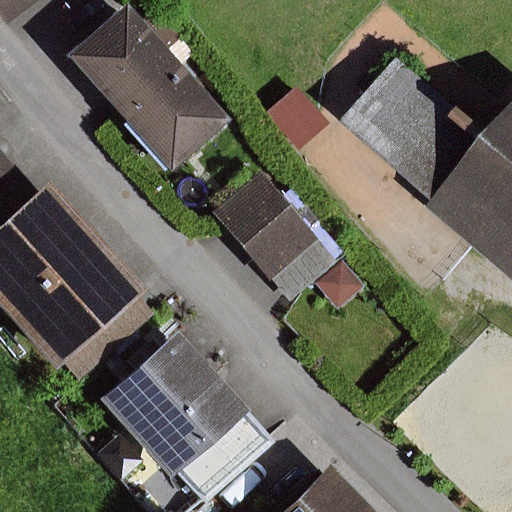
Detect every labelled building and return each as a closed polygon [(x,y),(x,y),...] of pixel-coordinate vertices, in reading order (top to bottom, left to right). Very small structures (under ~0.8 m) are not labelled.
[(0,0),(0,8),(7,18),(31,0),(0,0)] [(232,122),(128,4),(68,57),(172,175),(232,122)] [(511,128),(508,133),(479,108),(471,117),(407,62),(354,122),(444,200),(438,207),(511,271),(511,128)] [(0,305),(58,372),(64,366),(79,382),(156,315),(141,297),(148,291),(52,182),(40,193),(0,146),(0,305)] [(338,262),(263,173),(215,212),(290,302),(338,262)] [(367,289),(343,262),(316,285),(340,312),(367,289)] [(181,331),(101,400),(171,480),(179,473),(207,504),(276,444),(249,413),(251,411),(217,371),(229,360),(220,351),(208,362),(181,331)] [(99,454),(122,480),(144,462),(120,435),(99,454)] [(384,511),(339,463),(285,511),(384,511)]
